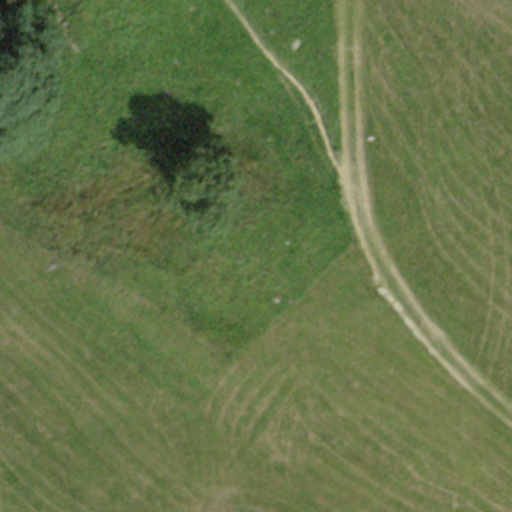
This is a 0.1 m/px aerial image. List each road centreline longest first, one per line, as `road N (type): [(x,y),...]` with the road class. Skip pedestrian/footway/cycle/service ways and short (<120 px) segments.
road 1 (track): [(351,192),(389,287),(449,361),(511,414)]
road 2 (track): [(351,192),(349,0)]
